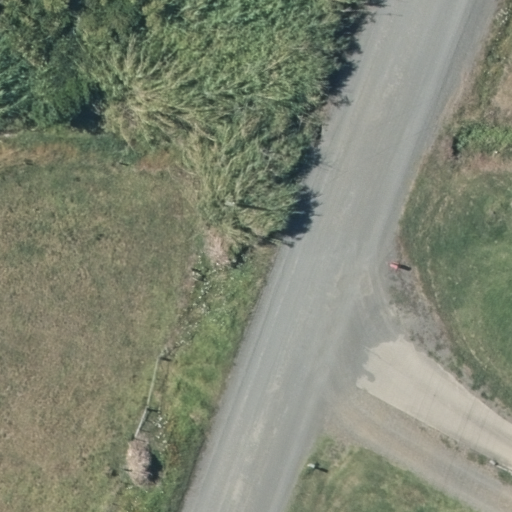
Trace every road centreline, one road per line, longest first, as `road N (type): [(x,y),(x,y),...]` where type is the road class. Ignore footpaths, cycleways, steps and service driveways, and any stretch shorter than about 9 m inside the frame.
road 1 (unclassified): [(198,511),(398,0)]
road 2 (unknown): [(263,345),(511,475)]
